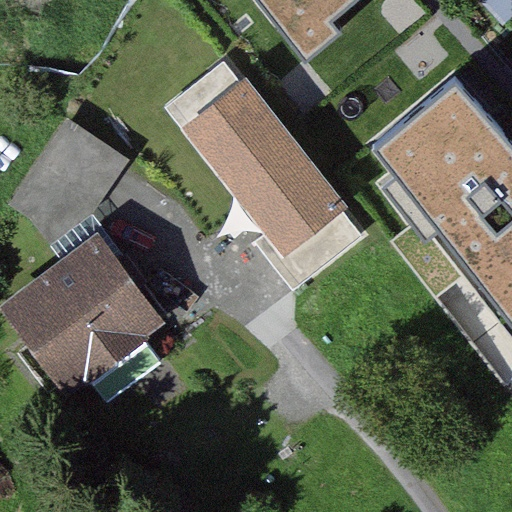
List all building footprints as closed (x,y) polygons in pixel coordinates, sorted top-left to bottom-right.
[(293,0),(259,0),(279,17),(293,0)] [(511,0),(486,0),(511,25),(511,0)] [(326,142),(264,75),(172,161),(300,299),(367,236),(403,274),(486,197),(385,88),(326,142)] [(133,155),(74,117),(18,202),(77,240),(133,155)] [(164,320),(100,237),(0,313),(64,396),(164,320)] [(511,304),(511,275),(481,303),(495,320),(511,304)]
